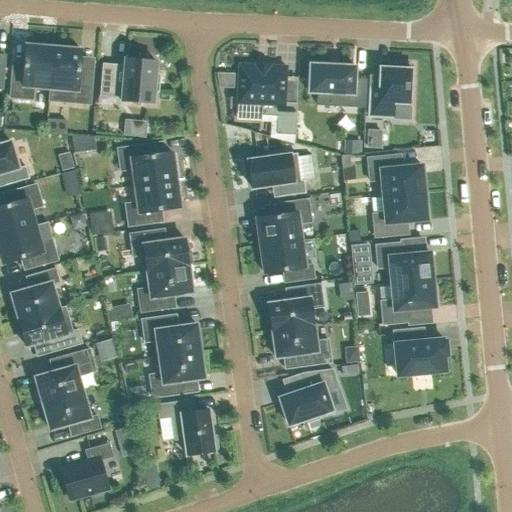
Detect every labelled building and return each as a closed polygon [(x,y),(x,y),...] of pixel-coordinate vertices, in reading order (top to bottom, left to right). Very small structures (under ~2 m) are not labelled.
[(33,88),(48,90),(50,90),(53,48),(26,46),(24,70),(12,69),(10,98),(32,100),(33,88)] [(89,105),(92,69),(79,68),(80,50),(53,48),(50,90),(48,90),(47,102),(89,105)] [(103,64),(100,96),(124,98),(123,103),(152,105),(153,93),(159,93),(161,74),(155,74),(156,61),(127,59),(126,66),(103,64)] [(370,86),(368,117),(395,118),(396,110),(412,110),(412,104),(414,64),(390,62),(390,65),(381,65),(380,87),(370,86)] [(237,104),(237,120),(261,121),(261,115),(278,116),(277,134),(290,135),(294,135),(295,105),(283,104),(285,68),(269,67),(269,65),(255,64),(255,66),(253,66),(239,66),(237,104)] [(354,82),(355,67),(310,65),(308,93),(354,95),(354,82)] [(368,129),(368,147),(382,147),(382,130),(368,129)] [(345,140),(344,153),(360,153),(361,141),(345,140)] [(19,169),(11,143),(0,146),(0,175),(1,175),(5,186),(29,179),(25,168),(19,169)] [(148,157),(147,145),(117,149),(120,172),(132,170),(134,187),(176,181),(172,154),(148,157)] [(263,159),(248,161),(252,189),(272,186),(278,185),(280,197),(305,194),(303,181),(314,180),(311,156),(297,158),(296,154),(279,157),(279,153),(263,155),(263,159)] [(392,168),(391,155),(365,158),(367,181),(379,180),(381,196),(385,196),(395,195),(402,194),(403,194),(422,192),(419,165),(392,168)] [(350,156),(340,157),(341,166),(351,165),(350,156)] [(75,171),(61,174),(64,185),(78,182),(75,171)] [(128,227),(158,223),(156,211),(179,208),(176,181),(134,187),(137,203),(125,205),(128,227)] [(0,236),(35,226),(30,210),(41,207),(35,185),(6,194),(10,205),(0,207),(0,236)] [(371,214),(373,237),(399,234),(398,222),(425,219),(422,192),(403,194),(402,194),(395,195),(385,196),(381,196),(383,213),(371,214)] [(260,247),(301,241),(299,224),(311,223),(307,200),(278,205),(279,216),(256,220),(260,247)] [(108,229),(123,225),(119,210),(104,213),(108,229)] [(35,226),(0,236),(0,257),(2,264),(18,259),(25,258),(28,268),(55,260),(49,239),(45,224),(35,226)] [(146,272),(188,266),(187,265),(192,264),(190,251),(186,252),(184,239),(160,243),(159,230),(129,234),(132,257),(139,256),(141,273),(146,272)] [(358,233),(347,234),(348,244),(359,243),(358,233)] [(301,241),(260,247),(263,274),(287,270),(289,285),(314,281),(312,267),(305,268),(301,241)] [(432,281),(431,264),(430,254),(402,256),(402,250),(401,244),(387,245),(375,247),(376,252),(376,259),(377,269),(389,268),(391,285),(405,283),(432,281)] [(140,313),(170,309),(168,297),(191,293),(188,266),(146,272),(149,289),(137,290),(140,313)] [(11,295),(18,321),(58,310),(52,286),(58,284),(54,270),(30,277),(34,288),(11,295)] [(392,301),(380,303),(381,304),(381,313),(382,318),(383,325),(395,324),(408,323),(408,316),(407,311),(435,308),(434,299),(434,298),(432,281),(405,283),(391,285),(392,301)] [(272,332),(313,326),(311,309),(322,308),(319,285),(290,289),(291,301),(268,305),(272,332)] [(368,292),(356,293),(357,305),(369,303),(368,292)] [(58,310),(18,321),(26,347),(49,341),(52,352),(81,344),(77,331),(72,332),(65,308),(58,310)] [(156,343),(158,358),(200,352),(196,325),(172,328),(171,316),(141,320),(144,345),(156,343)] [(315,342),(313,326),(272,332),(275,359),(299,355),(301,367),(330,363),(327,341),(315,342)] [(422,329),(393,332),(397,377),(445,372),(443,357),(446,356),(445,342),(442,342),(442,340),(424,342),(422,329)] [(51,373),(35,378),(42,404),(47,403),(64,398),(82,393),(78,377),(82,375),(89,373),(97,371),(95,365),(93,356),(91,349),(83,352),(82,352),(62,358),(54,360),(57,372),(51,373)] [(200,352),(158,358),(161,374),(149,376),(152,400),(182,396),(180,382),(204,379),(200,352)] [(358,365),(338,368),(340,379),(359,377),(358,365)] [(292,385),(313,382),(311,373),(291,376),(292,385)] [(307,424),(321,419),(319,415),(334,410),(325,382),(280,397),(289,426),(306,420),(307,424)] [(82,393),(42,404),(50,430),(66,426),(72,424),(76,435),(100,428),(96,417),(90,419),(82,393)] [(214,452),(213,450),(218,449),(216,436),(212,437),(208,411),(188,414),(187,401),(157,405),(159,419),(171,417),(174,440),(184,439),(186,456),(214,452)] [(130,429),(115,433),(119,446),(133,442),(130,429)] [(112,457),(108,445),(85,451),(89,463),(61,471),(70,500),(94,493),(94,495),(107,492),(106,489),(108,488),(100,461),(112,457)]
